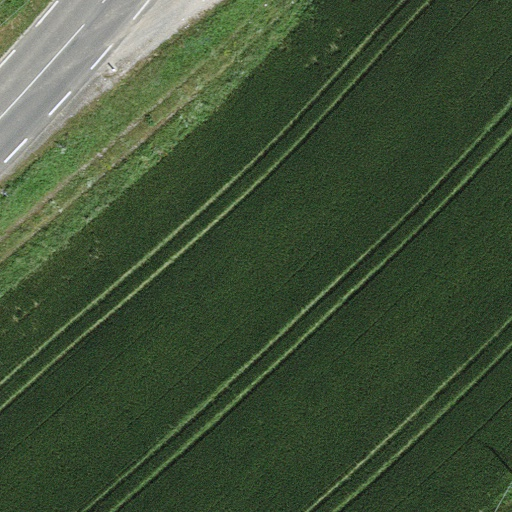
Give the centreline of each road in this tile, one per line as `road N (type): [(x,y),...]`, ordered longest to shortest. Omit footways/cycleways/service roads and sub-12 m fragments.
road 1 (track): [(286,0),(0,256)]
road 2 (tertiary): [(0,123),(116,0)]
